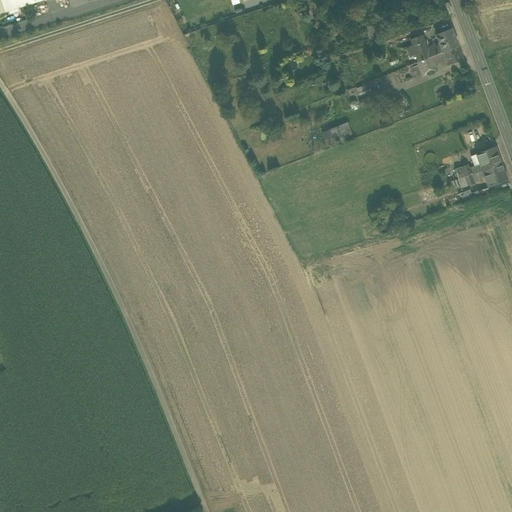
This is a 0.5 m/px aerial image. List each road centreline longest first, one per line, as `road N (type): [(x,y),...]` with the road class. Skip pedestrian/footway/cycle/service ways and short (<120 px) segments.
road 1 (residential): [(0,82),(89,239),(206,511)]
road 2 (track): [(0,50),(155,0)]
road 3 (secondary): [(511,149),(456,0)]
